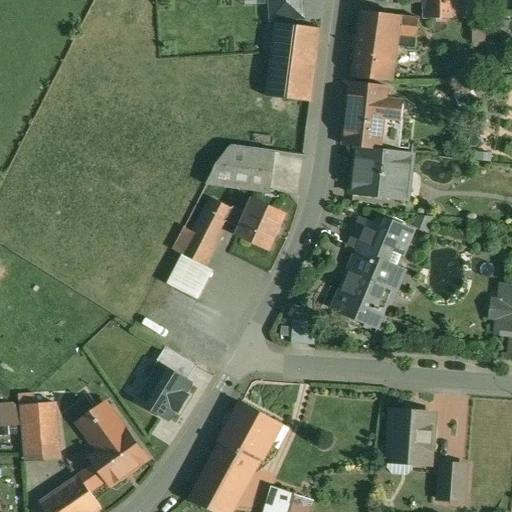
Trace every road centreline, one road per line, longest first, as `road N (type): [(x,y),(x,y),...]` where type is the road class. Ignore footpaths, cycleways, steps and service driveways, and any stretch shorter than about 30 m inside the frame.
road 1 (residential): [(343,0),(318,177),(242,357)]
road 2 (residential): [(511,388),(242,357)]
road 3 (residential): [(242,357),(205,422),(135,511)]
